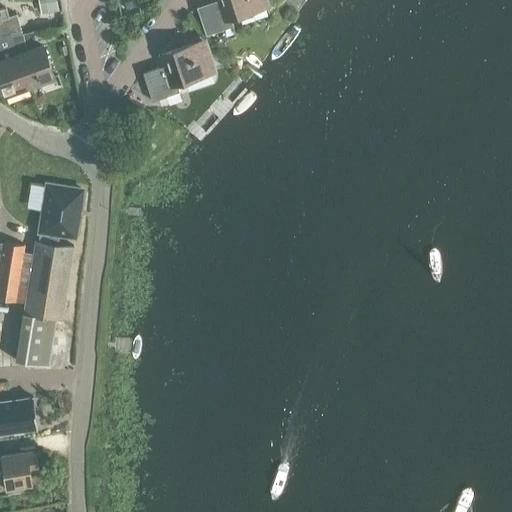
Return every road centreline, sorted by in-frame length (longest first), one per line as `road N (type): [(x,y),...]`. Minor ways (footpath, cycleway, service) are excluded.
road 1 (residential): [(78,511),(76,431),(98,174),(78,152)]
road 2 (residential): [(99,107),(181,0)]
